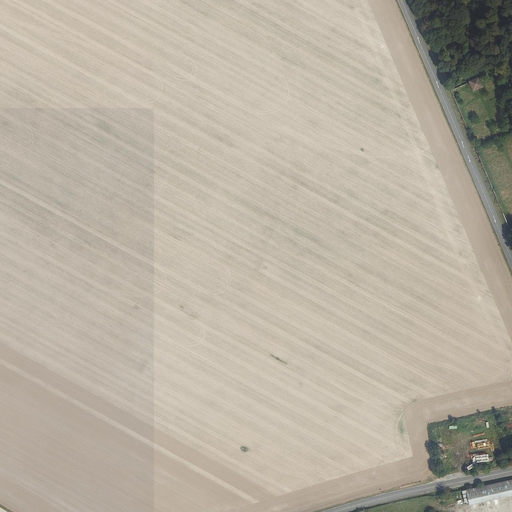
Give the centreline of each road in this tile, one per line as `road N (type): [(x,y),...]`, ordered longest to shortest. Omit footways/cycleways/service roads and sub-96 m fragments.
road 1 (secondary): [(511,262),(402,0)]
road 2 (primary): [(511,470),(342,511)]
